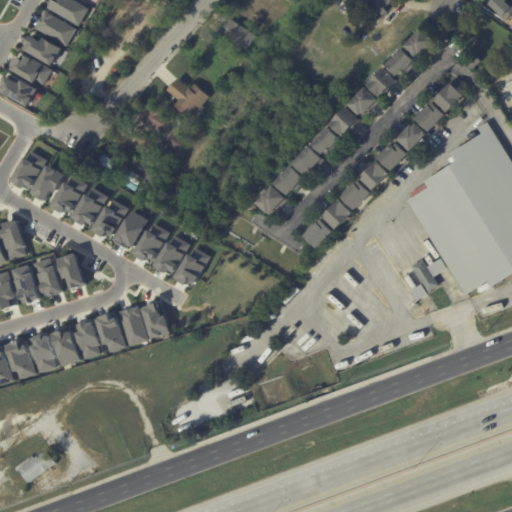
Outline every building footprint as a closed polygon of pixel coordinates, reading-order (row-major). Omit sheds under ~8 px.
[(48,7),(51,0),(74,0),(88,8),(79,25),(48,7)] [(393,0),(385,8),(388,12),(385,16),(381,12),(377,16),(365,5),(369,0),(393,0)] [(496,0),(498,1),(498,2),(507,8),(506,10),(511,13),(511,15),(507,23),(501,19),(501,18),(491,12),(489,15),(468,0),(496,0)] [(368,24),(379,34),(373,41),(340,9),(346,2),(368,24)] [(36,27),(46,10),(77,29),(67,45),(36,27)] [(225,26),(230,18),(257,36),(248,50),(221,32),(225,26)] [(436,45),(427,54),(424,51),(422,54),(423,54),(419,59),(416,56),(405,46),(421,29),(437,44),(436,45)] [(25,49),(29,43),(27,42),(32,35),(41,41),(44,36),(62,47),(52,64),(25,49)] [(417,64),(409,72),(406,69),(403,73),(404,74),(400,77),(398,75),(396,76),(385,66),(403,48),(418,63),(417,64)] [(483,60),(474,68),(468,62),(477,54),(483,60)] [(10,68),(17,55),(23,58),(25,55),(52,70),(44,84),(36,80),(35,82),(10,68)] [(398,83),(390,92),(386,88),(378,97),(366,85),(384,66),(399,81),(398,83)] [(85,75),(78,85),(71,79),(78,70),(85,75)] [(29,105),(2,89),(5,83),(4,82),(6,78),(5,78),(7,73),(12,76),(12,77),(19,81),(19,80),(21,81),(23,79),(38,88),(29,105)] [(179,79),(190,89),(196,83),(210,98),(203,106),(205,107),(200,112),(198,110),(190,119),(176,105),(180,100),(169,89),(179,79)] [(465,95),(447,114),(434,101),(437,99),(435,98),(442,91),(442,92),(452,82),(465,95)] [(380,102),(371,111),(368,108),(366,111),(367,112),(363,116),(360,113),(359,114),(349,104),(365,87),(378,99),(379,98),(381,101),(380,102)] [(447,115),(429,133),(416,121),(418,118),(418,117),(422,113),(423,114),(434,102),(447,115)] [(175,122),(167,135),(141,120),(143,115),(141,114),(144,108),(147,110),(149,106),(175,122)] [(361,122),(351,133),(348,131),(342,137),(329,125),(347,106),(360,118),(361,118),(363,120),(361,122)] [(511,157),(511,275),(493,287),(489,281),(468,295),(408,201),(429,187),(425,181),(456,161),(451,153),(482,133),(479,128),(489,121),(511,157)] [(427,133),(428,134),(411,152),(398,140),(399,138),(399,137),(403,133),(404,134),(412,125),(415,127),(417,124),(427,133)] [(343,142),(335,150),(332,147),(329,150),(330,151),(325,157),(311,143),(328,125),(341,138),(341,137),(344,140),(343,142)] [(175,133),(186,139),(179,152),(166,145),(173,132),(175,133)] [(325,162),(316,172),(314,169),(306,177),(293,164),(308,148),(306,147),(310,143),(314,147),(312,149),(323,159),(323,158),(326,161),(325,162)] [(410,154),(392,173),(379,160),(381,158),(381,157),(385,152),(386,153),(394,144),(396,146),(399,144),(410,154)] [(166,156),(161,152),(164,147),(170,151),(166,156)] [(13,180),(27,156),(29,158),(33,151),(48,159),(31,188),(27,186),(25,188),(18,185),(17,182),(13,180)] [(105,156),(143,178),(138,185),(100,163),(104,155),(105,156)] [(391,173),(373,191),(361,178),(362,177),(361,176),(367,171),(379,161),(391,173)] [(34,193),(50,164),(67,174),(57,193),(53,190),(47,201),(34,193)] [(305,181),(297,190),(294,187),(286,196),(273,183),(291,165),(303,178),(305,177),(307,180),(305,181)] [(53,205),(67,181),(70,182),(74,175),(89,184),(72,213),(68,210),(66,213),(53,205)] [(373,193),(354,211),(342,199),(344,197),(343,196),(348,191),(349,192),(360,180),(373,193)] [(288,201),(279,211),(276,208),(274,211),(275,212),(272,216),(268,213),(267,214),(256,203),(272,186),(286,199),(287,198),(289,200),(288,201)] [(74,217),(88,193),(90,194),(94,188),(108,197),(92,224),(88,221),(86,224),(74,217)] [(94,229),(108,205),(110,206),(114,199),(130,208),(114,234),(110,231),(107,236),(94,229)] [(354,213),(337,230),(323,216),(327,213),(340,200),(354,213)] [(116,241),(133,210),(151,219),(135,248),(127,243),(125,246),(116,241)] [(306,235),(319,248),(335,231),(322,218),(306,235)] [(2,229),(7,228),(5,223),(19,219),(29,253),(10,259),(2,229)] [(135,254),(149,229),(151,230),(155,224),(170,232),(154,260),(149,257),(147,260),(135,254)] [(155,265),(169,241),(172,242),(175,235),(191,244),(174,273),(169,270),(168,273),(155,265)] [(175,277),(190,253),(192,254),(196,247),(211,256),(195,282),(191,280),(188,285),(175,277)] [(59,258),(78,253),(87,285),(72,289),(69,278),(65,279),(59,258)] [(35,263),(52,258),(54,266),(57,265),(65,292),(51,296),(50,293),(45,295),(35,263)] [(440,286),(429,293),(412,266),(423,259),(440,286)] [(437,277),(436,278),(429,266),(443,259),(450,269),(437,277)] [(13,270),(29,265),(32,273),(34,272),(42,299),(28,303),(28,302),(23,303),(13,270)] [(0,272),(10,270),(20,304),(0,310),(0,272)] [(426,296),(418,301),(411,291),(422,284),(429,294),(426,296)] [(143,306),(158,303),(161,314),(167,312),(173,333),(152,339),(143,306)] [(120,311),(140,306),(149,340),(130,345),(120,311)] [(98,319),(101,318),(100,316),(111,313),(113,319),(118,317),(126,347),(110,352),(107,344),(105,344),(98,319)] [(84,358),(75,325),(95,319),(102,344),(99,345),(101,353),(84,358)] [(53,331),(65,327),(67,333),(73,331),(82,360),(63,365),(53,331)] [(29,338),(49,332),(57,358),(53,359),(56,367),(39,372),(29,338)] [(7,344),(26,338),(36,373),(20,378),(18,371),(15,372),(7,344)] [(0,351),(4,350),(13,380),(0,384),(0,351)] [(56,465),(30,483),(20,469),(48,450),(58,464),(56,465)]
